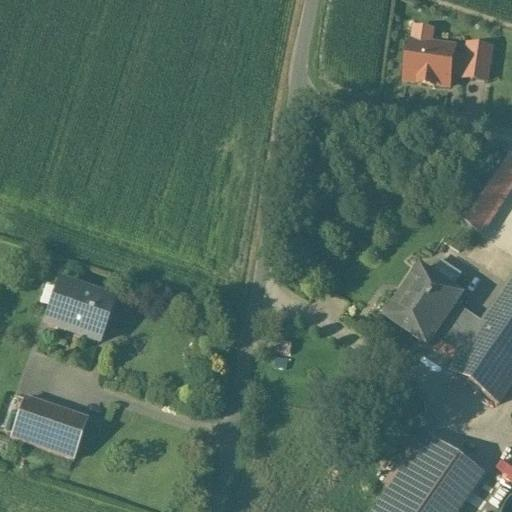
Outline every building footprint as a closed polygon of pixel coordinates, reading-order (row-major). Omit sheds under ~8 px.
[(415,32),(413,45),(431,48),(433,35),(415,32)] [(413,45),(412,45),(406,84),(449,91),(451,76),(464,78),(467,62),(453,60),(454,51),(431,48),(413,45)] [(464,81),(487,84),(491,52),(469,49),(467,62),(464,78),(464,81)] [(511,161),(498,152),(453,220),(479,237),(511,186),(511,161)] [(460,299),(420,272),(419,273),(423,276),(402,307),(398,304),(387,321),(427,348),(438,332),(454,308),(460,299)] [(511,279),(485,320),(511,338),(511,279)] [(111,304),(58,286),(43,327),(97,346),(111,304)] [(481,326),(454,308),(438,332),(463,349),(471,337),(472,338),(481,327),(481,326)] [(511,384),(511,338),(485,320),(481,326),(481,327),(472,338),(471,337),(463,349),(458,357),(460,358),(449,374),(497,407),(511,384)] [(289,347),(275,345),(273,355),(287,358),(289,347)] [(86,423),(23,401),(9,441),(72,463),(86,423)] [(442,511),(472,470),(420,436),(395,472),(402,477),(378,511),(442,511)] [(472,470),(442,511),(465,511),(487,481),(472,470)] [(511,511),(511,497),(510,500),(507,503),(504,507),(502,511),(501,511),(511,511)]
